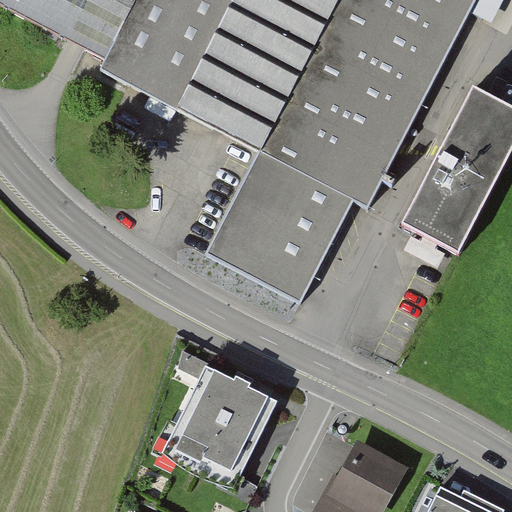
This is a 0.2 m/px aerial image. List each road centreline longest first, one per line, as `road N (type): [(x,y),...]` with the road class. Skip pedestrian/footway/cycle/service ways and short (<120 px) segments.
road 1 (tertiary): [(336,372),(117,255),(43,195),(0,144)]
road 2 (tertiary): [(511,465),(336,372)]
road 3 (residential): [(276,511),(275,498),(336,372)]
